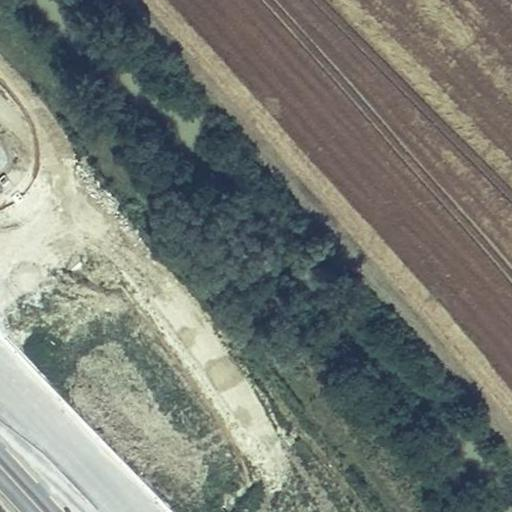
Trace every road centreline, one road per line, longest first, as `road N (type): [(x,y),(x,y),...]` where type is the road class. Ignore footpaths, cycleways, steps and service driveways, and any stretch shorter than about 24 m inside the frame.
road 1 (track): [(0,41),(260,326),(412,511)]
road 2 (motorway): [(126,511),(0,378)]
